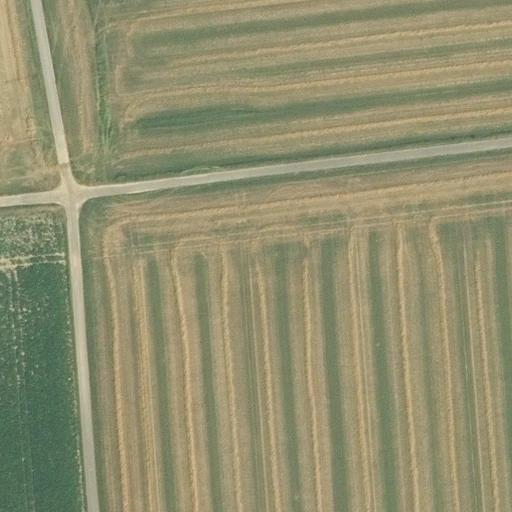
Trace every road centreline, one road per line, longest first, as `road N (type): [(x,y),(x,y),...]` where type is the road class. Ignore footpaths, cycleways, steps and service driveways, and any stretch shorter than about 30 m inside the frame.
road 1 (track): [(92,511),(68,195),(34,0)]
road 2 (track): [(0,203),(511,143)]
